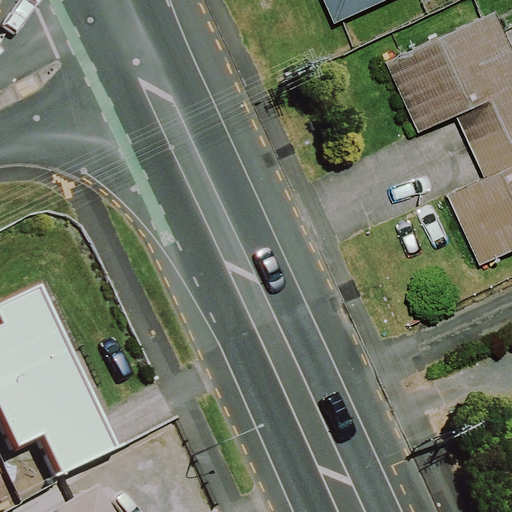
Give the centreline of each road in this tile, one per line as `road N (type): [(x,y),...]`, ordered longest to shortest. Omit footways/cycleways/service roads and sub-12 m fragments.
road 1 (trunk): [(300,403),(132,24)]
road 2 (residential): [(300,403),(511,305)]
road 3 (residential): [(132,24),(0,98)]
